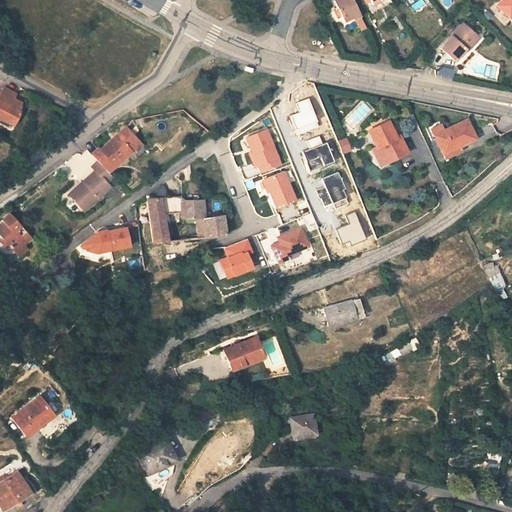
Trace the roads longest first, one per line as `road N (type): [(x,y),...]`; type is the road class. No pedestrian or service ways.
road 1 (unclassified): [(511,163),(392,253),(160,350),(50,511)]
road 2 (unclassified): [(509,511),(374,477),(285,472),(232,479),(191,511)]
road 3 (unclassified): [(511,105),(271,60)]
road 4 (unknown): [(65,251),(220,138)]
road 5 (unknown): [(268,101),(321,230)]
road 6 (residential): [(188,27),(166,68),(96,122)]
road 7 (unknown): [(220,138),(255,240),(273,238)]
road 8 (residential): [(96,122),(0,196)]
